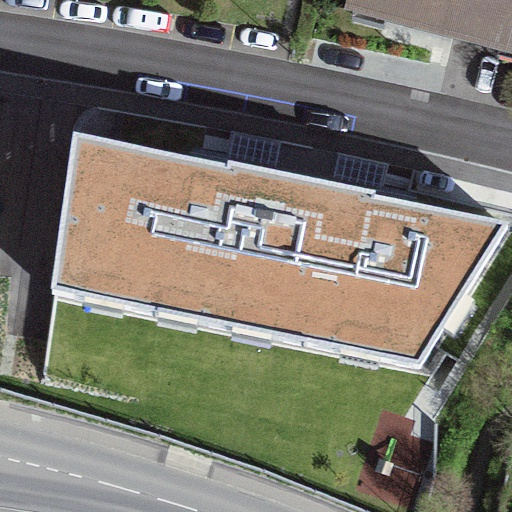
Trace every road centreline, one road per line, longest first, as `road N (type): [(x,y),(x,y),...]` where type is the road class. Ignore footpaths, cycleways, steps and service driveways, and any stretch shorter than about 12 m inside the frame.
road 1 (residential): [(0,37),(356,103),(511,147)]
road 2 (primary): [(0,462),(203,511)]
